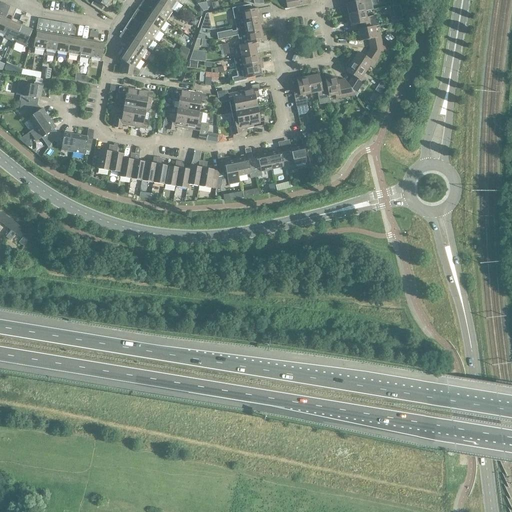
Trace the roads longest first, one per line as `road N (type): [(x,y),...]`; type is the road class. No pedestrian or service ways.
road 1 (motorway): [(511,411),(0,327)]
road 2 (motorway): [(0,356),(511,438)]
road 3 (tertiary): [(406,195),(226,235),(158,234),(80,211),(0,157)]
road 4 (tertiary): [(492,511),(464,316),(438,212)]
road 5 (residential): [(97,126),(107,136),(147,144),(157,138),(212,148),(285,134),(274,78)]
road 6 (tertiary): [(436,165),(462,0)]
